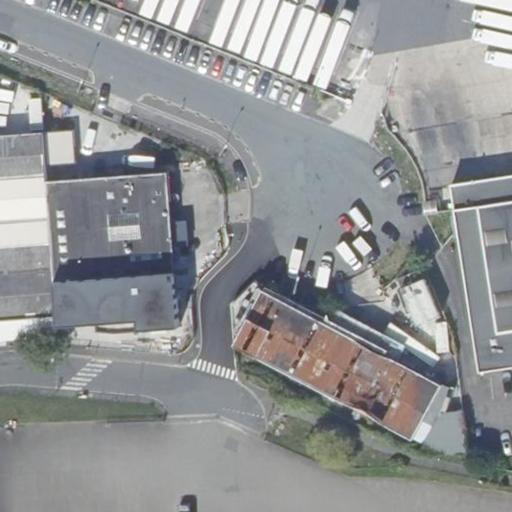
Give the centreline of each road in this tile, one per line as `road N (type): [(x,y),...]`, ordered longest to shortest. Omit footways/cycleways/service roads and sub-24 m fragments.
road 1 (residential): [(335,217),(285,135),(0,20)]
road 2 (unknown): [(221,400),(223,470),(44,480),(9,499),(7,511)]
road 3 (residential): [(0,374),(72,372),(161,383),(238,404)]
